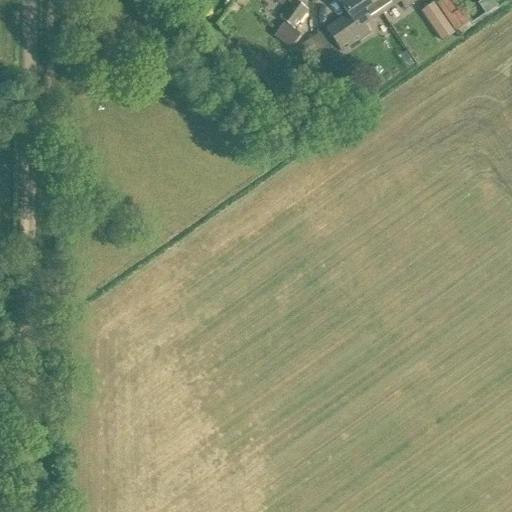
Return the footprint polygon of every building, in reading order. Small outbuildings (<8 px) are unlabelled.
[(292,0),(279,19),(295,30),(308,11),(292,0)] [(336,0),(347,15),(336,22),(325,30),(341,53),(370,33),(365,26),(383,14),(372,0),(336,0)] [(372,0),(383,14),(400,2),(405,10),(418,0),(372,0)] [(432,4),(420,13),(441,42),(453,33),(432,4)] [(453,9),(443,15),(446,20),(455,33),(469,23),(460,11),(456,13),(453,9)] [(325,47),(327,46),(319,34),(301,47),(309,58),(318,52),(325,47)] [(325,47),(318,52),(325,61),(332,56),(325,47)]
